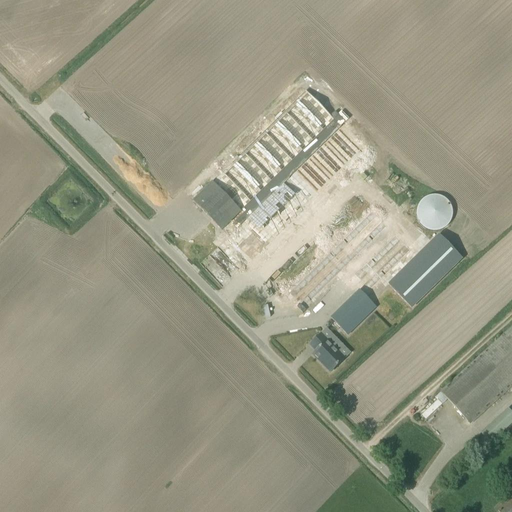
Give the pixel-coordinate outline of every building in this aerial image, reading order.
[(341,127),(348,119),(341,112),(337,115),(335,112),(330,117),(305,91),(282,113),(281,112),(274,119),(275,120),(265,130),(263,129),(257,135),(258,137),(240,154),(239,152),(232,159),(234,160),(193,201),(252,261),(319,196),(319,197),(365,152),(341,127)] [(435,219),(442,199),(428,194),(421,215),(435,219)] [(286,296),(301,311),(387,228),(372,212),(286,296)] [(395,235),(348,281),(359,291),(330,319),(334,323),(331,326),(336,331),(339,328),(348,337),(376,308),(365,297),(411,251),(395,235)] [(439,235),(388,285),(411,308),(462,259),(439,235)] [(256,270),(270,285),(296,261),(281,246),(256,270)] [(511,327),(441,391),(471,424),(511,386),(511,327)] [(330,372),(344,358),(320,334),(309,345),(314,350),(311,353),(330,372)] [(482,433),(492,444),(511,425),(511,410),(509,408),(482,433)] [(511,511),(511,490),(494,509),(497,511),(511,511)]
